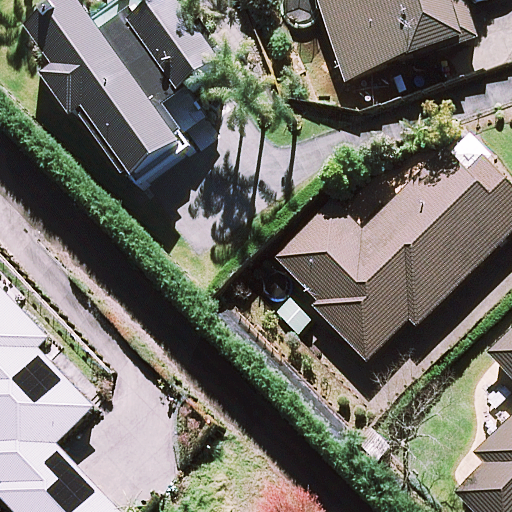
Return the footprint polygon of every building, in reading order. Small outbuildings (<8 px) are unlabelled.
[(321,0),(347,94),(473,60),(472,55),(482,52),(467,0),(321,0)] [(90,136),(140,205),(167,185),(194,165),(170,132),(232,87),(182,19),(156,38),(148,26),(111,53),(86,20),(40,54),(68,93),(55,102),(83,141),(90,136)] [(310,236),(279,266),(322,312),(318,316),(370,371),(415,329),(421,335),(511,248),(511,191),(487,166),(468,185),(447,164),(366,242),(336,211),(310,236)] [(0,483),(5,489),(0,494),(0,501),(10,511),(110,511),(60,458),(100,420),(43,360),(50,353),(0,299),(0,483)] [(511,511),(511,345),(492,364),(511,385),(511,433),(478,465),(488,475),(459,502),(468,511),(511,511)]
